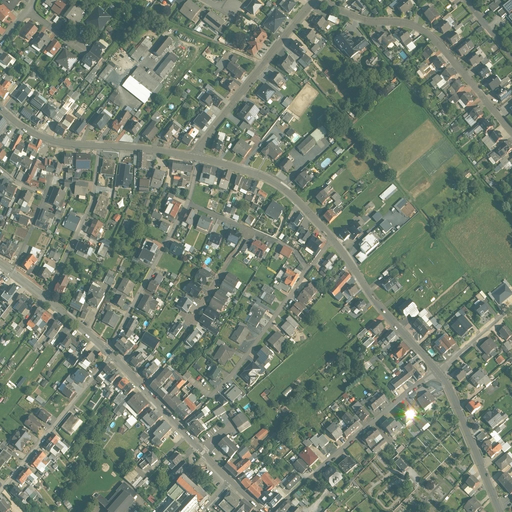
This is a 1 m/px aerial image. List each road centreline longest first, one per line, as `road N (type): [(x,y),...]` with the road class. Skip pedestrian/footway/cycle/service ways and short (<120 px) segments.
road 1 (residential): [(325,0),(354,18),(422,30),(511,130)]
road 2 (residential): [(268,511),(437,369)]
road 3 (residential): [(179,426),(232,374),(307,271)]
road 4 (residential): [(315,0),(195,156)]
road 5 (residential): [(0,492),(111,354)]
road 6 (residential): [(187,202),(107,350)]
road 7 (residential): [(437,369),(372,298),(333,238)]
road 8 (residential): [(46,298),(90,204),(99,145)]
road 9 (residential): [(333,238),(278,183),(199,157)]
road 10 (residential): [(499,511),(437,369)]
road 11 (tertiary): [(265,511),(179,426)]
